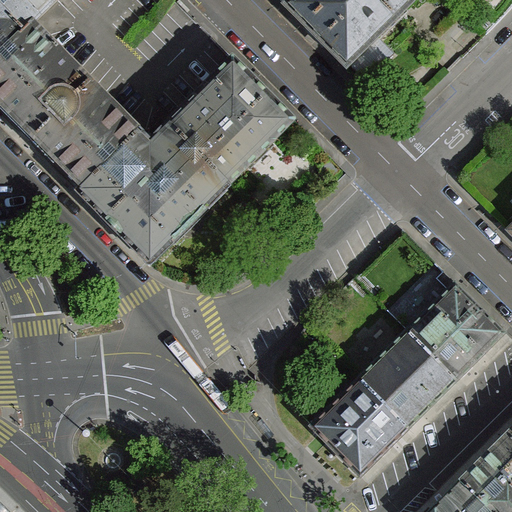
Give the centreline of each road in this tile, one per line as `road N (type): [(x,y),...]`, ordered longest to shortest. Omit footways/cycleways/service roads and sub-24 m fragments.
road 1 (residential): [(401,175),(241,313),(165,354)]
road 2 (residential): [(165,354),(136,297),(0,155)]
road 3 (tertiary): [(224,0),(401,175)]
road 4 (residential): [(383,511),(511,384)]
road 5 (tertiary): [(401,175),(511,288)]
road 6 (residential): [(401,175),(511,66)]
road 7 (residential): [(0,250),(35,315),(44,376)]
road 8 (primary): [(163,388),(90,402),(48,429)]
road 9 (secondary): [(272,511),(192,417)]
